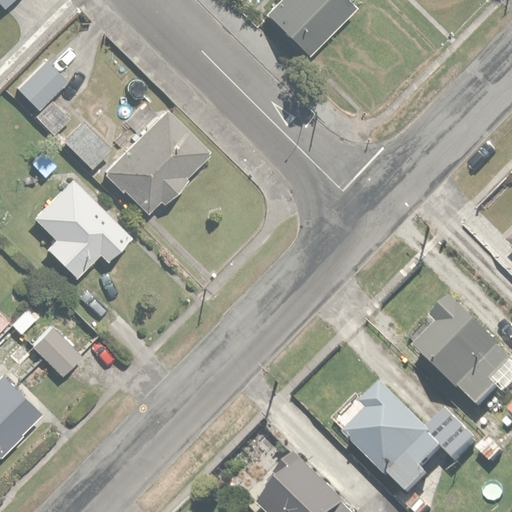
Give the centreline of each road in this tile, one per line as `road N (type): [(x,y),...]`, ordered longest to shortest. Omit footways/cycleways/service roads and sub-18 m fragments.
road 1 (residential): [(84,511),(371,214)]
road 2 (residential): [(371,214),(152,0)]
road 3 (residential): [(371,214),(511,71)]
